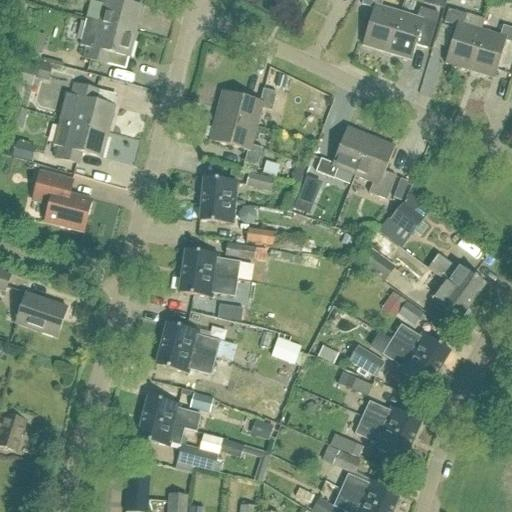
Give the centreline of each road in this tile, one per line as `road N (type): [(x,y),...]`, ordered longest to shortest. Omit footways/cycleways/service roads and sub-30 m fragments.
road 1 (unclassified): [(55,511),(197,13)]
road 2 (unclassified): [(511,161),(197,13)]
road 3 (unclassified): [(430,511),(493,333)]
